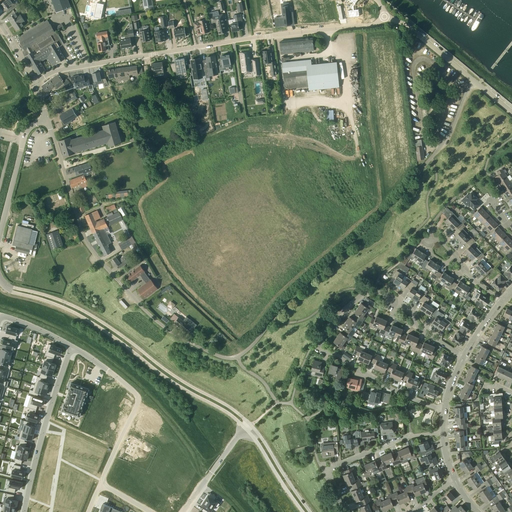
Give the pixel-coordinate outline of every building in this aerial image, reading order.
[(6,0),(0,4),(0,6),(4,12),(6,10),(12,5),(14,8),(16,6),(19,4),(17,1),(14,3),(13,2),(11,0),(6,0)] [(51,0),(57,13),(70,8),(71,7),(68,0),(51,0)] [(346,0),(344,3),(351,9),(351,10),(347,11),(348,18),(359,17),(358,10),(356,10),(355,3),(357,0),(346,0)] [(96,3),(93,17),(101,19),(104,4),(100,3),(99,3),(96,3)] [(274,26),(274,27),(290,25),(288,6),(282,6),(282,10),(283,16),(283,17),(283,18),(282,18),(275,19),(276,26),(274,26)] [(210,13),(211,17),(212,23),(216,22),(219,34),(227,33),(222,15),(219,15),(218,11),(210,13)] [(22,23),(25,21),(20,14),(17,16),(15,13),(9,18),(17,30),(24,26),(22,23)] [(231,24),(232,31),(240,30),(238,23),(238,21),(242,20),(241,14),(233,16),(234,21),(235,23),(231,24)] [(198,21),(198,22),(194,23),(195,29),(200,28),(201,34),(209,32),(208,28),(209,27),(209,24),(208,23),(207,24),(206,19),(198,21)] [(48,21),(18,38),(20,42),(25,51),(25,50),(26,52),(26,53),(26,54),(27,54),(28,55),(26,56),(37,75),(45,70),(40,62),(47,58),(47,57),(52,55),(50,52),(58,47),(59,47),(64,44),(61,39),(57,32),(55,33),(50,24),(50,25),(48,21)] [(164,30),(160,31),(159,27),(155,27),(155,31),(157,42),(165,41),(164,30)] [(185,28),(174,30),(175,38),(179,38),(179,39),(182,38),(182,37),(186,37),(185,28)] [(150,41),(148,30),(140,31),(141,42),(150,41)] [(97,33),(98,38),(100,38),(101,43),(98,43),(99,52),(106,50),(105,47),(106,47),(110,46),(108,36),(107,31),(97,33)] [(131,38),(127,39),(120,40),(121,49),(132,47),(131,38)] [(313,51),(313,47),(312,38),(280,42),(281,54),(313,51)] [(52,55),(47,57),(47,58),(52,66),(65,58),(58,47),(50,52),(52,55)] [(268,51),(263,51),(265,66),(270,65),(272,75),(276,75),(275,61),(272,62),(271,52),(272,52),(271,48),(268,48),(268,51)] [(253,71),(254,75),(259,74),(260,75),(259,75),(259,76),(260,75),(258,59),(252,60),(251,60),(250,51),(240,53),(242,73),(252,71),(253,71)] [(220,71),(224,70),(224,67),(231,66),(229,55),(221,56),(221,60),(219,60),(218,60),(220,71)] [(205,73),(209,72),(209,75),(218,74),(217,67),(217,63),(216,63),(215,57),(215,56),(213,56),(206,58),(207,60),(203,61),(203,60),(205,73)] [(187,77),(184,58),(174,60),(175,63),(170,64),(173,72),(175,72),(176,72),(177,74),(177,75),(181,74),(182,78),(183,78),(187,77)] [(202,74),(199,59),(191,60),(191,64),(192,67),(189,67),(190,76),(193,75),(193,80),(203,78),(203,76),(202,74)] [(285,89),(308,87),(309,90),(339,87),(337,62),(312,64),(311,60),(282,63),(285,89)] [(511,71),(499,61),(492,70),(511,86),(511,71)] [(148,68),(149,73),(153,73),(153,75),(164,73),(162,62),(151,64),(152,67),(148,68)] [(141,66),(137,67),(137,66),(107,70),(109,78),(115,77),(116,81),(130,79),(129,75),(138,74),(142,73),(141,66)] [(99,72),(92,74),(94,82),(93,83),(94,88),(99,86),(97,81),(101,80),(99,72)] [(63,81),(58,75),(42,86),(46,93),(55,86),(58,90),(65,84),(66,87),(70,84),(67,80),(66,79),(63,81)] [(90,85),(90,84),(88,78),(85,79),(84,76),(77,77),(76,76),(71,77),(73,83),(75,83),(76,87),(82,86),(83,87),(90,85)] [(54,115),(61,111),(58,105),(50,109),(54,115)] [(73,108),(60,116),(65,124),(66,124),(66,125),(74,120),(73,119),(78,116),(73,108)] [(326,110),(326,122),(334,122),(333,110),(326,110)] [(75,153),(75,152),(107,143),(109,147),(122,143),(115,122),(102,126),(104,130),(71,140),(70,137),(59,141),(64,157),(75,153)] [(133,133),(138,131),(133,123),(129,126),(133,133)] [(416,147),(417,160),(424,159),(422,146),(421,147),(416,147)] [(84,175),(86,178),(89,177),(88,172),(96,169),(94,161),(90,163),(90,162),(66,170),(68,178),(83,173),(84,175)] [(498,182),(507,177),(505,173),(506,172),(505,169),(503,170),(502,169),(497,172),(498,175),(495,177),(498,182)] [(89,185),(86,178),(84,175),(69,181),(71,188),(81,185),(82,188),(89,185)] [(501,187),(511,180),(511,179),(509,181),(507,177),(498,182),(501,187)] [(504,192),(511,187),(511,184),(511,183),(511,182),(511,180),(501,187),(504,192)] [(108,195),(106,195),(106,199),(120,198),(128,197),(127,191),(108,193),(108,195)] [(470,205),(474,210),(479,205),(475,200),(477,199),(471,193),(468,196),(467,195),(462,200),(467,206),(467,205),(469,206),(470,205)] [(122,217),(127,214),(123,207),(118,209),(122,217)] [(451,211),(447,207),(442,213),(446,216),(448,218),(444,222),(448,226),(457,218),(451,211)] [(475,222),(485,211),(481,207),(473,214),(477,218),(474,221),(475,222)] [(85,215),(93,233),(104,228),(109,226),(122,220),(119,212),(97,222),(96,220),(101,218),(97,210),(85,215)] [(482,223),(489,216),(485,211),(475,222),(476,223),(479,220),(482,223)] [(483,230),(493,220),(489,216),(482,223),(485,226),(482,229),(483,230)] [(464,219),(461,222),(457,218),(448,226),(452,230),(456,227),(458,229),(463,224),(466,221),(464,219)] [(493,220),(483,230),(484,231),(487,228),(490,232),(498,224),(493,220)] [(463,229),(465,226),(463,224),(458,229),(460,231),(454,237),(458,241),(467,233),(463,229)] [(15,251),(28,254),(29,253),(31,254),(33,245),(34,240),(30,239),(32,229),(17,225),(12,245),(16,246),(15,251)] [(492,241),(502,231),(498,227),(490,234),(494,237),(491,240),(490,239),(488,241),(489,243),(491,241),(492,241)] [(93,233),(104,256),(112,252),(108,244),(112,243),(104,228),(93,233)] [(47,234),(52,250),(63,246),(58,230),(47,234)] [(499,243),(506,235),(502,231),(492,241),(492,242),(495,239),(499,243)] [(468,244),(473,239),(471,237),(467,233),(458,241),(462,245),(466,242),(468,244)] [(500,250),(510,240),(506,235),(499,243),(502,246),(499,249),(500,250)] [(132,236),(125,240),(129,246),(132,244),(135,242),(132,236)] [(468,256),(474,250),(470,246),(475,241),(473,239),(468,244),(470,246),(464,252),(468,256)] [(511,241),(510,240),(500,250),(501,251),(504,248),(507,251),(511,246),(511,241)] [(416,259),(421,252),(416,248),(412,254),(410,253),(407,257),(403,261),(406,263),(409,258),(412,260),(414,257),(416,259)] [(483,254),(481,252),(477,248),(474,250),(468,256),(472,260),(476,257),(478,259),(483,254)] [(422,267),(426,260),(424,259),(426,255),(421,252),(416,259),(419,261),(417,264),(422,267)] [(478,271),(484,265),(480,261),(485,256),(483,254),(478,259),(480,261),(474,267),(478,271)] [(111,261),(115,267),(120,263),(122,266),(130,261),(126,255),(118,260),(116,257),(111,261)] [(430,270),(435,263),(430,260),(429,262),(426,260),(422,267),(421,267),(426,271),(428,269),(430,270)] [(435,279),(440,273),(437,271),(440,266),(435,263),(430,270),(433,272),(430,276),(435,279)] [(142,278),(143,279),(144,281),(146,283),(137,290),(144,299),(158,289),(151,279),(150,280),(147,276),(144,272),(145,271),(140,265),(126,276),(131,282),(140,275),(142,277),(142,278)] [(484,265),(478,271),(482,275),(485,272),(487,274),(493,269),(491,267),(488,269),(484,265)] [(398,286),(403,279),(400,277),(402,274),(397,271),(393,277),(395,279),(393,283),(398,286)] [(444,283),(449,275),(444,272),(442,274),(440,273),(435,279),(435,280),(440,283),(441,281),(444,283)] [(451,289),(455,283),(452,281),(454,279),(449,275),(444,283),(447,284),(445,287),(450,290),(451,289)] [(505,282),(499,276),(496,279),(491,284),(498,291),(504,286),(503,285),(505,282)] [(412,281),(411,280),(407,278),(406,280),(403,279),(398,286),(403,289),(406,286),(408,287),(412,282),(412,281)] [(460,291),(465,284),(460,281),(457,284),(455,283),(451,289),(456,292),(457,290),(460,291)] [(417,285),(412,282),(408,287),(411,289),(407,295),(412,298),(416,291),(414,289),(417,285)] [(466,299),(468,296),(470,293),(468,291),(470,287),(465,284),(460,291),(463,293),(461,296),(466,299)] [(424,296),(426,294),(428,291),(425,290),(424,292),(419,288),(416,291),(412,298),(417,302),(418,299),(421,301),(424,296)] [(485,306),(486,304),(489,300),(477,292),(474,298),(477,300),(477,301),(475,303),(482,308),(484,305),(485,306)] [(429,299),(424,296),(421,301),(424,303),(419,309),(424,313),(429,305),(426,304),(429,299)] [(358,308),(365,313),(367,310),(369,312),(373,307),(367,304),(366,306),(361,303),(358,308)] [(438,308),(433,305),(431,303),(429,305),(424,313),(429,316),(431,314),(434,315),(437,310),(438,308)] [(363,316),(365,313),(358,308),(354,313),(356,314),(354,317),(355,317),(357,318),(362,322),(365,318),(363,316)] [(508,318),(511,310),(511,309),(510,309),(510,310),(507,308),(503,316),(508,318)] [(476,320),(480,314),(472,309),(468,315),(469,315),(467,318),(473,322),(475,320),(476,320)] [(444,315),(437,310),(434,315),(436,317),(431,324),(437,327),(441,320),(444,315)] [(171,319),(174,321),(175,322),(174,322),(186,332),(188,329),(191,331),(195,327),(192,325),(190,327),(179,317),(175,314),(171,319)] [(378,327),(382,319),(376,316),(375,319),(372,318),(369,326),(374,328),(375,326),(378,327)] [(357,318),(355,317),(354,317),(353,319),(349,317),(346,322),(353,327),(355,324),(359,327),(362,322),(357,318)] [(385,325),(387,321),(382,319),(378,327),(381,329),(379,333),(385,335),(387,329),(388,326),(385,325)] [(441,320),(437,327),(442,331),(444,327),(447,329),(451,322),(446,319),(444,322),(441,320)] [(468,333),(472,326),(464,321),(462,320),(458,326),(460,327),(459,330),(465,334),(467,332),(468,333)] [(351,330),(353,327),(346,322),(342,326),(346,329),(344,331),(346,333),(352,337),(355,332),(351,330)] [(502,332),(505,327),(497,323),(496,326),(495,326),(494,328),(502,332)] [(394,336),(398,327),(392,325),(391,327),(388,326),(387,329),(385,335),(390,337),(391,334),(394,336)] [(6,327),(5,331),(6,331),(5,332),(10,333),(8,338),(15,340),(18,329),(7,326),(7,327),(6,327)] [(401,333),(403,330),(398,327),(394,336),(397,337),(395,341),(400,343),(403,337),(404,335),(401,333)] [(500,337),(502,332),(494,328),(493,330),(494,330),(492,333),(500,337)] [(346,333),(344,331),(342,334),(340,332),(337,337),(344,342),(346,340),(348,341),(352,337),(346,333)] [(463,340),(462,339),(464,336),(457,332),(455,335),(455,334),(451,341),(459,346),(463,340)] [(497,341),(500,337),(492,333),(491,336),(490,335),(489,337),(497,341)] [(410,344),(413,336),(408,334),(407,336),(404,335),(403,337),(400,343),(405,346),(407,343),(410,344)] [(417,342),(419,338),(413,336),(410,344),(413,346),(411,350),(416,352),(419,346),(420,343),(417,342)] [(342,345),(344,342),(337,337),(333,342),(343,349),(344,347),(342,345)] [(495,346),(497,341),(489,337),(488,339),(489,340),(488,343),(495,346)] [(3,340),(2,346),(13,349),(14,343),(16,344),(17,341),(11,339),(10,342),(3,340)] [(426,353),(429,345),(424,342),(423,344),(420,343),(419,346),(416,352),(421,354),(422,352),(426,353)] [(50,344),(46,355),(53,358),(54,353),(59,355),(59,353),(60,354),(61,350),(60,350),(61,348),(55,346),(55,345),(52,344),(51,345),(50,344)] [(433,350),(435,347),(429,345),(426,353),(429,354),(428,357),(433,359),(435,353),(436,351),(433,350)] [(480,351),(487,355),(489,350),(481,346),(480,348),(481,348),(480,351)] [(363,362),(367,353),(364,352),(365,349),(360,347),(357,353),(360,354),(358,359),(363,362)] [(1,349),(0,352),(0,355),(9,358),(11,352),(13,352),(14,349),(8,348),(7,350),(1,349)] [(484,360),(487,355),(480,351),(478,354),(477,354),(476,356),(484,360)] [(373,360),(376,354),(371,352),(370,354),(367,353),(363,362),(368,364),(369,362),(372,363),(373,360)] [(379,360),(381,356),(376,354),(373,360),(372,363),(375,364),(373,368),(379,370),(383,362),(379,360)] [(444,354),(441,361),(440,364),(447,367),(448,364),(450,365),(452,358),(444,354)] [(46,355),(43,366),(53,370),(55,364),(51,362),(53,358),(46,355)] [(0,363),(4,364),(3,367),(9,369),(10,366),(7,365),(9,359),(0,356),(0,363)] [(482,365),(484,360),(476,356),(475,358),(476,358),(475,361),(482,365)] [(324,367),(321,366),(322,362),(314,360),(311,370),(315,371),(314,375),(322,377),(324,370),(324,367)] [(389,369),(392,363),(387,361),(386,363),(383,362),(379,370),(384,373),(385,370),(388,372),(388,371),(389,369)] [(395,369),(397,365),(392,363),(389,369),(388,371),(388,372),(391,373),(389,377),(395,379),(398,370),(395,369)] [(330,365),(328,373),(336,375),(335,379),(340,380),(343,369),(337,368),(338,366),(330,365)] [(43,366),(39,377),(45,379),(47,374),(51,376),(53,370),(43,366)] [(468,370),(476,374),(478,369),(471,366),(470,369),(469,368),(468,370)] [(500,378),(504,369),(498,366),(494,374),(498,376),(498,377),(500,378)] [(0,369),(0,375),(4,377),(6,371),(9,372),(9,369),(3,367),(3,370),(0,369)] [(405,377),(408,371),(403,369),(402,372),(398,370),(395,379),(400,381),(401,379),(404,380),(405,377)] [(506,380),(510,372),(504,369),(500,378),(503,379),(503,378),(506,380)] [(433,381),(441,384),(442,380),(444,380),(446,373),(443,372),(440,371),(438,370),(435,377),(433,381)] [(474,379),(476,374),(468,370),(467,372),(468,373),(466,375),(474,379)] [(411,378),(413,374),(408,371),(405,377),(404,380),(407,381),(405,385),(411,388),(414,379),(411,378)] [(463,380),(465,381),(471,384),(474,379),(466,375),(465,378),(464,378),(463,380)] [(37,376),(36,379),(39,380),(37,386),(47,389),(48,383),(42,381),(43,378),(37,376)] [(359,391),(361,383),(362,380),(357,379),(356,379),(355,379),(355,380),(349,378),(347,384),(348,384),(348,387),(355,389),(355,390),(359,391)] [(420,388),(424,380),(419,378),(417,380),(414,379),(411,388),(416,390),(417,387),(420,388)] [(474,385),(471,384),(465,381),(464,383),(465,383),(464,386),(471,390),(474,385)] [(64,404),(61,411),(79,417),(82,410),(81,409),(85,396),(86,397),(89,389),(71,383),(68,391),(69,391),(65,404),(64,404)] [(429,384),(426,390),(428,391),(427,394),(435,398),(438,391),(433,389),(434,386),(429,384)] [(32,390),(31,394),(37,395),(38,393),(45,395),(47,389),(37,386),(35,391),(32,390)] [(469,395),(471,390),(464,386),(462,389),(461,388),(460,391),(469,395)] [(369,400),(374,402),(378,403),(379,401),(382,402),(385,393),(379,391),(379,392),(376,392),(376,393),(371,391),(369,400)] [(466,400),(469,395),(460,391),(459,393),(460,393),(459,396),(466,400)] [(501,396),(496,397),(495,394),(489,394),(489,403),(504,402),(504,399),(501,399),(501,396)] [(33,396),(29,407),(36,409),(37,405),(41,406),(42,405),(43,401),(43,400),(33,396)] [(456,413),(464,412),(463,407),(465,407),(464,403),(458,404),(458,407),(454,408),(454,410),(455,410),(456,413)] [(29,408),(26,419),(37,422),(37,420),(38,421),(38,417),(38,415),(34,414),(35,409),(29,408)] [(460,427),(466,427),(466,423),(465,423),(464,420),(468,420),(468,418),(464,418),(455,419),(455,421),(456,421),(457,424),(459,424),(460,427)] [(24,421),(23,424),(25,424),(23,431),(33,434),(35,427),(29,425),(30,422),(24,421)] [(393,432),(393,428),(395,428),(396,427),(395,424),(394,423),(380,425),(381,435),(389,434),(389,433),(393,432)] [(466,427),(460,427),(460,431),(455,431),(456,434),(454,434),(455,437),(464,436),(467,435),(466,427)] [(363,441),(375,439),(375,436),(378,436),(377,428),(374,428),(374,431),(369,432),(368,430),(365,430),(365,432),(362,432),(363,441)] [(19,437),(18,440),(24,441),(25,439),(32,440),(33,434),(23,431),(22,437),(19,437)] [(499,446),(499,444),(499,440),(502,440),(502,437),(504,437),(504,434),(494,435),(490,435),(491,445),(496,444),(496,446),(496,447),(499,446)] [(346,444),(346,448),(355,447),(355,446),(358,446),(358,443),(357,438),(350,439),(350,435),(343,436),(344,444),(346,444)] [(20,440),(17,451),(28,454),(30,448),(25,447),(26,442),(20,440)] [(127,448),(125,453),(132,456),(137,446),(140,448),(141,444),(134,440),(132,444),(131,443),(129,446),(128,449),(127,448)] [(422,454),(431,451),(434,449),(432,445),(429,446),(427,441),(423,442),(422,441),(421,442),(420,443),(421,443),(419,444),(421,450),(418,452),(419,456),(422,454)] [(466,450),(466,447),(468,447),(467,441),(464,441),(456,442),(457,445),(455,445),(456,448),(459,447),(460,451),(466,450)] [(334,449),(338,449),(337,442),(321,444),(322,446),(323,457),(334,456),(334,449)] [(403,449),(406,458),(410,457),(411,459),(416,457),(413,449),(410,450),(408,447),(403,449)] [(403,459),(406,458),(403,449),(397,452),(398,454),(395,455),(399,464),(404,462),(403,459)] [(422,454),(423,457),(420,458),(421,463),(425,461),(426,464),(428,463),(430,467),(438,463),(436,460),(435,457),(432,458),(431,455),(432,454),(431,451),(422,454)] [(17,452),(14,462),(21,464),(22,459),(26,460),(28,454),(17,452)] [(399,464),(395,455),(393,456),(391,452),(386,455),(389,463),(392,462),(394,466),(399,464)] [(492,463),(496,461),(505,455),(504,453),(502,454),(500,452),(489,459),(492,463)] [(386,464),(389,463),(386,455),(380,457),(382,461),(379,462),(382,471),(388,468),(386,464)] [(504,458),(506,457),(505,455),(496,461),(497,463),(494,465),(495,467),(506,461),(504,458)] [(461,469),(469,463),(466,458),(459,463),(461,466),(459,467),(461,469)] [(382,471),(379,462),(376,463),(375,461),(369,463),(373,471),(376,470),(377,473),(382,471)] [(500,467),(502,470),(511,463),(510,462),(508,463),(506,461),(495,467),(497,469),(500,467)] [(370,473),(373,471),(369,463),(364,465),(365,468),(362,469),(366,477),(371,475),(370,473)] [(469,463),(461,469),(462,471),(464,470),(466,473),(473,468),(469,463)] [(483,468),(487,465),(486,463),(481,466),(476,469),(478,472),(483,468)] [(502,476),(504,475),(511,469),(510,467),(511,465),(511,463),(502,470),(504,472),(501,475),(502,476)] [(14,464),(11,476),(22,478),(23,477),(24,473),(23,473),(24,472),(19,471),(20,466),(14,464)] [(345,480),(354,477),(353,474),(355,473),(353,467),(345,471),(346,474),(343,475),(345,480)] [(435,475),(436,479),(444,476),(441,469),(440,470),(438,467),(429,471),(431,476),(435,475)] [(469,485),(477,479),(474,474),(467,479),(469,482),(467,483),(469,485)] [(148,475),(142,486),(147,489),(149,486),(151,488),(154,482),(152,481),(153,478),(148,475)] [(486,484),(496,478),(495,476),(490,479),(489,478),(484,482),(486,484)] [(352,487),(361,484),(359,478),(355,480),(354,477),(345,480),(347,486),(351,484),(352,487)] [(496,478),(486,484),(487,487),(489,486),(493,483),(495,482),(497,480),(496,478)] [(428,487),(427,485),(425,479),(419,481),(421,484),(417,485),(421,494),(426,492),(425,488),(428,487)] [(477,479),(469,485),(470,487),(471,486),(474,489),(481,484),(477,479)] [(11,481),(9,492),(15,494),(16,489),(20,490),(22,483),(11,481)] [(168,485),(167,485),(174,490),(175,489),(174,489),(177,485),(170,481),(168,485)] [(353,496),(362,493),(361,490),(363,489),(361,484),(352,487),(353,490),(351,491),(353,496)] [(412,495),(414,494),(415,496),(421,494),(417,485),(414,486),(413,484),(408,486),(410,492),(412,495)] [(404,492),(401,493),(405,502),(410,500),(409,496),(412,495),(410,492),(408,486),(403,488),(404,492)] [(493,491),(491,487),(487,490),(486,488),(479,493),(481,496),(479,497),(481,499),(490,493),(493,491)] [(156,494),(152,500),(154,502),(165,509),(166,508),(169,502),(168,501),(173,493),(174,493),(166,488),(166,489),(167,489),(162,497),(156,494)] [(441,498),(444,502),(446,500),(449,503),(455,498),(449,491),(441,498)] [(493,498),(496,496),(493,491),(490,493),(481,499),(482,501),(484,500),(486,503),(492,499),(493,498)] [(399,504),(405,502),(401,493),(398,495),(397,492),(392,494),(394,500),(395,502),(398,501),(399,504)] [(361,503),(369,500),(367,495),(363,496),(362,493),(353,496),(356,502),(359,500),(361,503)] [(8,494),(7,505),(17,506),(18,501),(15,500),(16,495),(8,494)] [(385,500),(388,509),(393,507),(392,503),(395,502),(394,500),(392,494),(387,496),(388,499),(385,500)] [(208,496),(201,506),(210,511),(214,506),(217,508),(220,504),(208,496)] [(385,500),(381,501),(380,499),(375,501),(378,507),(378,509),(381,508),(383,511),(388,509),(385,500)] [(361,511),(362,511),(370,509),(369,506),(371,505),(369,500),(361,503),(362,506),(359,507),(361,511)] [(502,506),(493,511),(509,511),(511,510),(511,501),(511,500),(509,502),(511,506),(506,509),(505,508),(504,509),(502,506)] [(493,511),(502,506),(498,501),(491,506),(493,509),(492,510),(493,511)]
